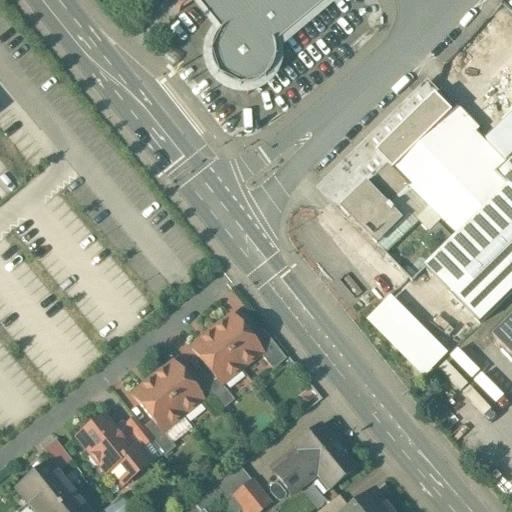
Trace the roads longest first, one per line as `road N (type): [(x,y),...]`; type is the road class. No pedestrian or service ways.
road 1 (residential): [(259,255),(0,460)]
road 2 (secondary): [(463,511),(259,255)]
road 3 (residential): [(435,19),(221,208)]
road 4 (secondary): [(221,208),(52,0)]
